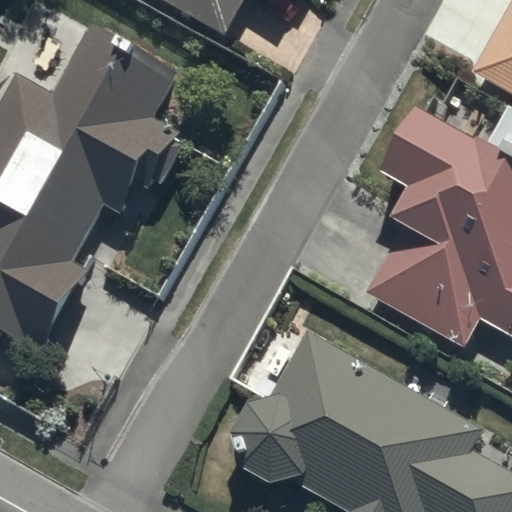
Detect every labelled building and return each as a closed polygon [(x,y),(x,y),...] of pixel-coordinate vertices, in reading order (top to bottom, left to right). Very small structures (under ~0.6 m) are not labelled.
[(152,0),(231,44),(256,0),(152,0)] [(511,21),(478,83),(511,102),(511,21)] [(0,337),(52,366),(99,280),(83,271),(112,217),(126,225),(137,206),(150,213),(188,144),(159,128),(182,84),(95,37),(60,99),(21,78),(0,116),(0,337)] [(376,300),(471,353),(486,326),(511,340),(511,167),(489,154),(487,158),(431,127),(394,192),(422,208),(406,238),(409,240),(376,300)] [(511,511),(511,479),(479,461),(491,440),(315,342),(276,412),(258,418),(240,447),(250,482),(282,499),(303,493),(336,511),(511,511)]
